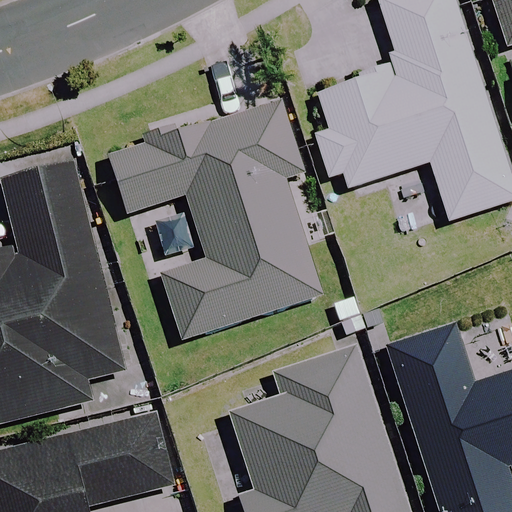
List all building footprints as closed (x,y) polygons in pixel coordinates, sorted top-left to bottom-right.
[(511,205),(511,166),(453,0),(394,0),(380,5),(401,66),(318,95),(332,134),(315,140),(330,181),(342,176),(348,194),(431,165),(452,226),(511,205)] [(511,0),(492,0),(509,54),(511,53),(511,0)] [(302,186),(278,107),(112,158),(131,221),(188,204),(208,268),(162,282),(181,345),(320,303),(286,190),(302,186)] [(121,378),(71,169),(5,185),(21,255),(0,259),(0,428),(88,408),(83,387),(121,378)] [(511,379),(472,393),(453,333),(390,353),(440,511),(511,511),(511,496),(508,482),(511,481),(511,379)] [(402,511),(353,358),(277,382),(285,405),(234,422),(259,498),(242,503),(244,511),(402,511)] [(92,511),(172,494),(156,422),(0,457),(0,511),(92,511)]
